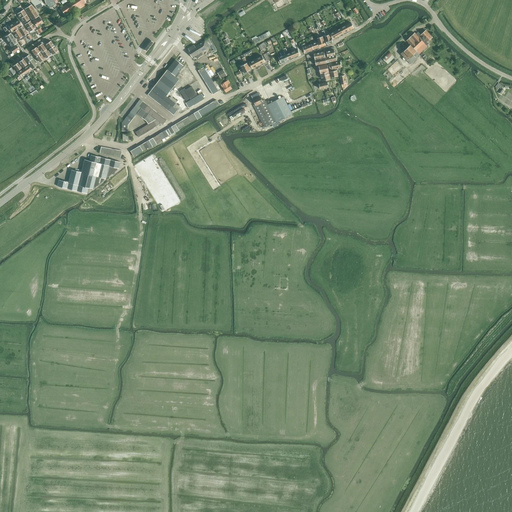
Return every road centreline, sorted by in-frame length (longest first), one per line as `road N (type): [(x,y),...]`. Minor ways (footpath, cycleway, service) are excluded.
road 1 (residential): [(211,98),(242,91),(336,43),(373,18),(376,7)]
road 2 (unclassified): [(511,78),(469,55),(411,0)]
